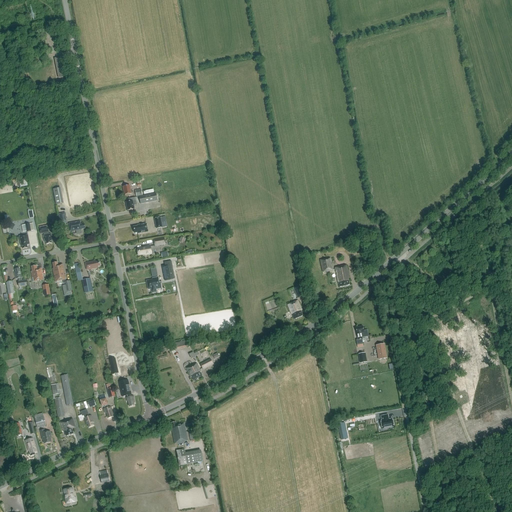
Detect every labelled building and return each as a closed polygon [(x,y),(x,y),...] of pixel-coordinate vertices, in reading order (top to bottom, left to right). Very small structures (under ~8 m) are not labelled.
[(58,78),(67,76),(63,57),(55,58),(58,78)] [(123,186),(124,195),(131,193),(129,185),(123,186)] [(56,204),(62,203),(59,188),(53,189),(56,204)] [(139,196),(141,204),(153,202),(157,201),(156,193),(139,196)] [(126,202),(127,210),(134,209),(133,205),(137,205),(135,197),(128,199),(129,202),(126,202)] [(81,229),(85,228),(84,224),(81,225),(80,221),(69,223),(71,232),(76,231),(76,234),(77,234),(81,233),(82,233),(81,230),(82,230),(81,229)] [(15,225),(9,222),(6,227),(12,230),(15,225)] [(146,223),(137,225),(137,226),(133,227),(134,233),(137,233),(138,233),(148,232),(146,223)] [(48,227),(40,229),(41,234),(44,233),(44,235),(43,235),(44,242),(46,242),(46,244),(52,243),(51,241),(53,240),(51,233),(48,234),(47,233),(49,232),(48,227)] [(22,246),(22,249),(27,248),(27,245),(29,244),(28,235),(19,236),(21,246),(22,246)] [(367,252),(363,244),(358,246),(359,249),(360,249),(363,254),(367,252)] [(151,254),(150,246),(144,247),(144,248),(137,249),(138,255),(143,254),(144,255),(151,254)] [(327,259),(326,258),(320,260),(323,272),(326,271),(326,272),(333,270),(330,258),(327,259)] [(445,264),(440,258),(434,264),(439,269),(442,266),(443,267),(445,264)] [(97,266),(100,266),(99,261),(96,262),(95,261),(85,263),(87,270),(98,268),(97,266)] [(165,263),(165,266),(162,266),(165,281),(175,279),(171,261),(165,263)] [(52,269),(55,282),(63,280),(64,284),(65,283),(67,292),(72,291),(70,281),(66,282),(65,280),(66,280),(63,264),(58,265),(57,262),(52,263),(53,268),(52,269)] [(44,280),(42,268),(37,269),(36,265),(31,266),(32,271),(31,271),(33,282),(44,280)] [(349,279),(346,265),(334,268),(337,282),(338,282),(339,287),(349,285),(348,280),(349,279)] [(20,272),(20,268),(14,269),(15,272),(14,272),(15,279),(18,279),(19,281),(18,281),(19,287),(27,286),(26,280),(22,281),(22,278),(23,278),(22,272),(20,272)] [(152,279),(153,280),(147,281),(148,290),(151,289),(152,293),(157,292),(156,290),(162,288),(161,284),(159,284),(158,278),(152,279)] [(90,279),(82,281),(85,293),(93,291),(90,279)] [(12,281),(6,282),(9,294),(15,293),(12,281)] [(301,285),(293,288),(297,298),(305,295),(301,285)] [(301,310),(297,300),(287,305),(291,314),(292,314),(294,319),(303,315),(300,310),(301,310)] [(363,326),(355,328),(357,334),(358,340),(356,340),(357,345),(363,344),(361,336),(363,336),(363,337),(368,336),(367,334),(367,332),(367,331),(364,332),(363,326)] [(187,341),(176,343),(177,349),(182,347),(183,349),(188,347),(191,347),(190,343),(188,343),(187,341)] [(384,344),(376,345),(379,360),(386,358),(384,344)] [(365,353),(359,354),(360,363),(367,362),(365,353)] [(201,365),(203,370),(214,365),(211,360),(201,365)] [(194,365),(187,369),(191,378),(192,378),(194,381),(202,377),(200,372),(201,372),(197,364),(194,366),(194,365)] [(73,404),(67,375),(60,376),(66,405),(73,404)] [(128,383),(120,385),(123,397),(127,396),(127,397),(126,398),(127,401),(128,401),(129,407),(134,406),(133,403),(135,403),(133,396),(131,397),(128,383)] [(106,389),(109,397),(115,396),(112,387),(106,389)] [(104,395),(99,397),(100,400),(100,401),(102,406),(104,406),(105,408),(104,409),(105,413),(106,413),(108,418),(112,416),(111,414),(113,414),(110,407),(107,407),(106,405),(107,404),(105,399),(104,395)] [(64,416),(61,398),(54,399),(57,417),(64,416)] [(88,414),(87,409),(81,412),(82,416),(84,415),(85,418),(84,418),(86,424),(88,424),(89,427),(93,425),(92,423),(93,422),(91,416),(88,416),(87,414),(88,414)] [(388,415),(381,416),(382,421),(381,421),(381,422),(382,427),(382,429),(393,427),(393,423),(392,419),(389,419),(388,415)] [(45,426),(43,417),(34,419),(37,428),(45,426)] [(64,431),(66,436),(73,434),(71,428),(75,427),(72,418),(61,422),(61,421),(60,421),(63,431),(64,431)] [(172,428),(171,429),(174,444),(183,442),(187,441),(184,424),(176,425),(175,422),(171,423),(172,428)] [(22,434),(19,423),(14,425),(17,435),(22,434)] [(344,423),(338,424),(341,440),(347,439),(344,423)] [(41,436),(42,436),(44,443),(51,442),(50,435),(51,435),(50,431),(45,432),(44,430),(40,430),(41,436)] [(196,439),(195,430),(188,431),(190,441),(196,439)] [(28,451),(29,451),(30,456),(35,455),(34,453),(36,452),(32,438),(25,440),(28,451)] [(200,451),(183,455),(182,450),(176,451),(178,466),(202,461),(200,451)] [(110,482),(108,474),(100,476),(102,484),(110,482)] [(66,503),(76,501),(75,497),(74,497),(72,488),(64,490),(66,503)]
